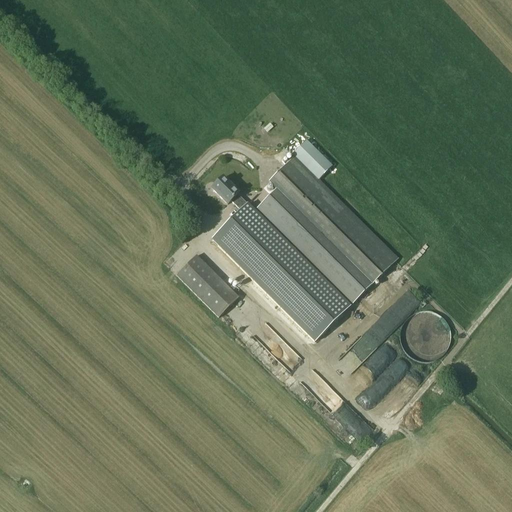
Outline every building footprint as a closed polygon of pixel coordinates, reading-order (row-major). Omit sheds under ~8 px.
[(353,305),(371,286),(398,260),(319,180),(333,166),(306,140),(292,154),(295,157),(268,184),(276,191),(258,210),(353,305)] [(248,205),(247,205),(238,196),(239,194),(223,178),(211,190),(227,206),(231,203),(240,212),(211,241),(314,344),(351,308),(248,205)] [(239,299),(196,257),(176,277),(218,319),(239,299)] [(300,360),(266,323),(248,340),(259,352),(264,347),(288,372),(300,360)] [(338,362),(346,368),(350,363),(343,357),(338,362)] [(366,394),(373,401),(406,367),(398,360),(366,394)]
